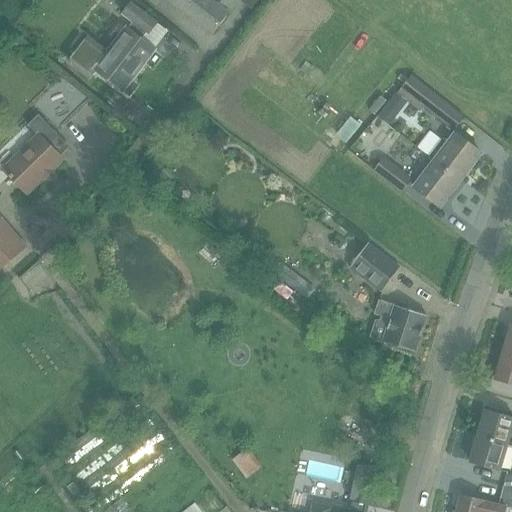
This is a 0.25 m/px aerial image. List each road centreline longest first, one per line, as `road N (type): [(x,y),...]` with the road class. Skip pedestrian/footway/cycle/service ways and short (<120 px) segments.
road 1 (unclassified): [(239,511),(27,229),(96,148)]
road 2 (unclassified): [(409,511),(438,386),(511,189)]
